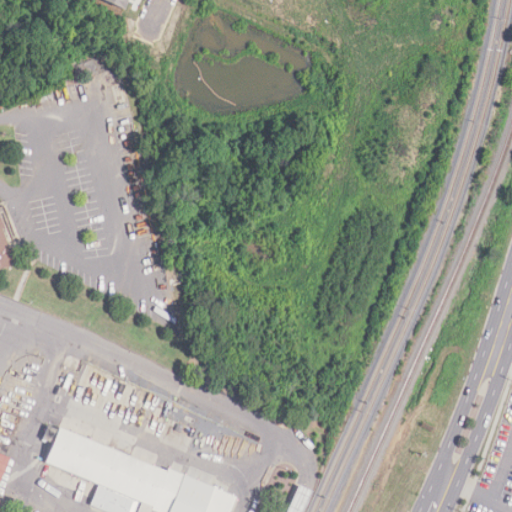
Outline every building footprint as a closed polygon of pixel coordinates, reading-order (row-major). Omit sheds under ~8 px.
[(99,0),(123,9),(126,0),(99,0)] [(0,271),(0,215),(5,230),(12,255),(15,254),(19,264),(0,271)] [(128,511),(103,511),(91,507),(99,486),(46,465),(54,445),(43,441),(48,427),(59,432),(168,472),(183,476),(169,511),(153,511),(151,511),(153,508),(133,500),(128,511)] [(0,481),(9,458),(0,454),(0,481)] [(303,511),(287,511),(299,487),(312,493),(303,511)]
